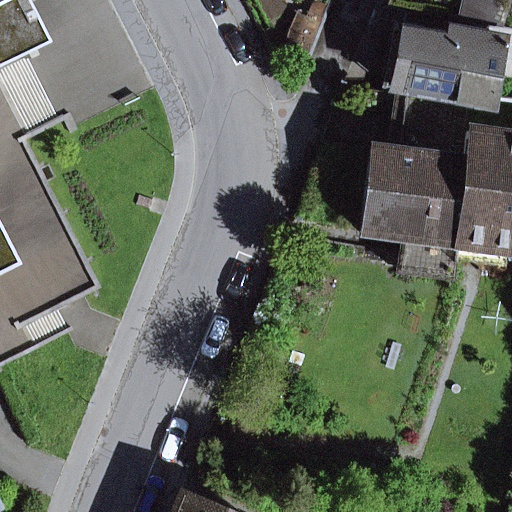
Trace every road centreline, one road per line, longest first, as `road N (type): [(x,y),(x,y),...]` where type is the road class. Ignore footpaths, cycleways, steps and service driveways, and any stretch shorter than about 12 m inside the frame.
road 1 (residential): [(219,174),(96,511)]
road 2 (residential): [(219,174),(329,77),(358,0)]
road 3 (residential): [(180,0),(223,115),(219,174)]
